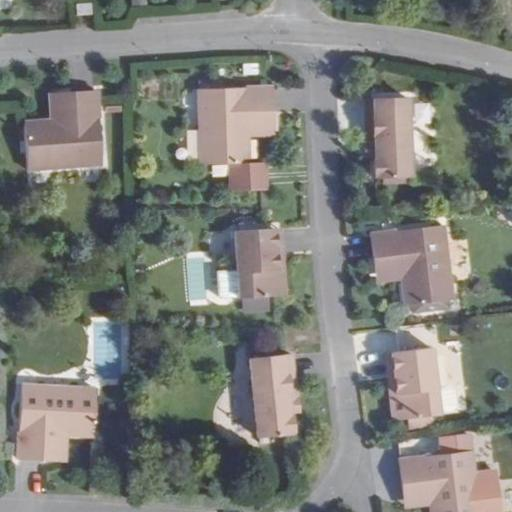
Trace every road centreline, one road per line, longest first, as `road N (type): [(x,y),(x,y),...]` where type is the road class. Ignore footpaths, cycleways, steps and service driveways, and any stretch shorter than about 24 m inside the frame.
road 1 (residential): [(345,477),(352,449),(330,260),(321,33)]
road 2 (residential): [(0,48),(293,32)]
road 3 (residential): [(321,33),(511,68)]
